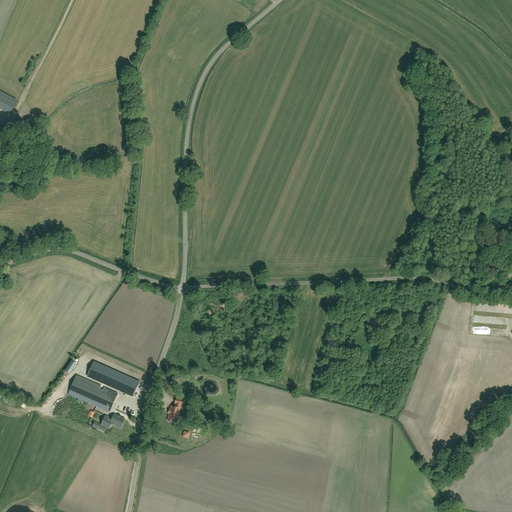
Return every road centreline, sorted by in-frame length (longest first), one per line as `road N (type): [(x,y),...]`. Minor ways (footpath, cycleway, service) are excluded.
road 1 (unclassified): [(182,289),(424,276),(484,294),(511,276)]
road 2 (unclassified): [(182,289),(187,126),(199,81),(217,53),(282,0)]
road 3 (unclassified): [(126,511),(148,397),(182,289)]
road 4 (unclassified): [(182,289),(68,250),(0,262)]
